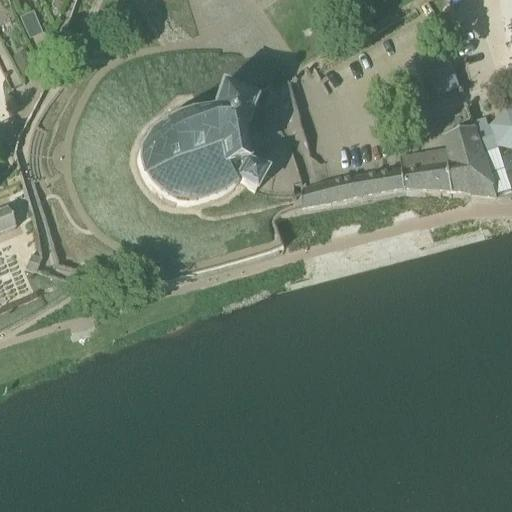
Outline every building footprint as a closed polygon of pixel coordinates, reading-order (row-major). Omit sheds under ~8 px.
[(33,13),(19,18),(28,40),(41,34),(33,13)] [(435,55),(437,61),(433,63),(445,97),(460,92),(447,50),(435,55)] [(249,166),(248,150),(246,132),(257,106),(220,89),(216,101),(213,110),(199,111),(189,114),(187,112),(186,111),(184,110),(183,109),(180,110),(178,110),(177,112),(176,113),(175,118),(160,127),(158,126),(155,126),(153,127),(151,128),(150,130),(148,134),(148,137),(141,146),(137,156),(136,168),(143,185),(152,195),(162,204),(176,208),(193,208),(215,203),(234,193),(240,186),(246,189),(256,194),(266,175),(258,171),(249,166)] [(498,202),(495,194),(485,164),(498,160),(496,152),(499,151),(511,153),(511,114),(507,113),(492,129),(489,131),(486,123),(474,127),(475,131),(445,139),(450,155),(438,157),(438,155),(401,161),(403,175),(302,193),(306,213),(406,195),(468,200),(471,202),(497,201),(498,202)] [(0,239),(15,234),(7,213),(0,215),(0,239)] [(31,258),(26,270),(33,273),(39,261),(31,258)]
